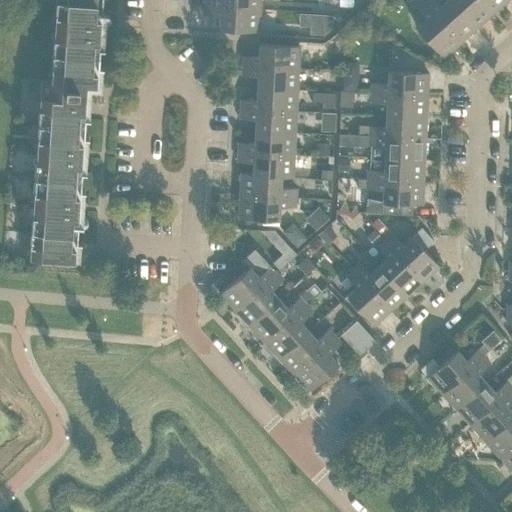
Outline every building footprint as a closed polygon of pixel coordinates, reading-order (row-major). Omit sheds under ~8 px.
[(55,0),(53,28),(99,31),(99,19),(95,18),(95,0),(55,0)] [(260,0),(204,0),(204,5),(260,8),(260,0)] [(447,0),(440,6),(434,0),(422,0),(422,1),(459,42),(475,28),(450,0),(447,0)] [(450,0),(475,28),(491,13),(479,0),(450,0)] [(479,0),(491,13),(506,0),(479,0)] [(443,57),(459,42),(422,1),(415,7),(426,19),(416,28),(443,57)] [(258,31),(260,8),(204,5),(203,15),(219,16),(218,28),(258,31)] [(309,34),(322,35),(331,27),(331,15),(311,14),(310,26),(309,34)] [(327,41),(343,42),(344,26),(327,41)] [(98,42),(99,31),(53,28),(51,70),(51,81),(51,82),(85,84),(95,84),(96,72),(91,72),(93,42),(98,42)] [(242,65),(298,68),(299,46),(259,44),(258,56),(242,55),(242,65)] [(297,89),(298,68),(242,65),(241,74),(258,75),(257,87),(297,89)] [(371,92),(427,95),(428,72),(388,71),(387,83),(371,83),(371,92)] [(341,89),(341,90),(353,90),(357,90),(357,83),(351,77),(342,77),(341,89)] [(51,82),(51,81),(41,80),(39,109),(38,109),(35,151),(81,154),(81,142),(77,142),(79,112),(83,112),(85,84),(51,82)] [(296,111),(297,89),(257,87),(256,99),(240,99),(240,108),(296,111)] [(352,107),(353,90),(341,90),(339,90),(339,107),(352,107)] [(425,116),(427,95),(371,92),(370,101),(387,102),(386,115),(425,116)] [(294,132),(296,111),(240,108),(239,118),(255,118),(255,130),(294,132)] [(320,113),(320,122),(334,122),(335,113),(320,113)] [(425,138),(425,116),(386,115),(386,126),(369,126),(369,135),(425,138)] [(293,154),(294,132),(255,130),(254,142),(238,142),(237,151),(293,154)] [(338,143),(338,144),(368,146),(368,145),(369,135),(356,135),(338,134),(338,143)] [(424,160),(425,138),(369,135),(368,145),(384,146),(384,158),(424,160)] [(320,136),(320,149),(332,149),(333,136),(320,136)] [(80,166),(81,154),(35,151),(32,204),(77,207),(78,195),(73,195),(75,165),(80,166)] [(292,177),(293,154),(237,151),(237,161),(253,162),(252,172),(252,174),(280,175),(280,176),(292,177)] [(338,157),(337,171),(348,171),(349,158),(338,157)] [(423,181),(424,160),(384,158),(383,170),(367,169),(367,178),(423,181)] [(320,170),(320,178),(331,179),(332,170),(320,170)] [(252,174),(252,172),(240,172),(239,195),(295,198),(295,188),(279,187),(280,176),(280,175),(252,174)] [(421,204),(423,181),(367,178),(367,179),(356,179),(356,188),(382,189),(381,214),(411,215),(412,203),(421,204)] [(294,207),(295,198),(239,195),(238,217),(278,219),(278,206),(294,207)] [(77,219),(77,207),(32,204),(29,247),(30,247),(29,259),(74,261),(75,249),(70,249),(72,219),(77,219)] [(318,206),(304,219),(315,230),(329,218),(318,206)] [(377,218),(371,224),(385,239),(391,233),(377,218)] [(292,222),(282,231),(296,247),(306,237),(292,222)] [(319,232),(317,234),(327,244),(329,243),(337,236),(327,225),(319,232)] [(367,235),(366,236),(374,246),(376,245),(382,239),(374,229),(373,229),(367,235)] [(384,239),(422,280),(438,265),(411,236),(402,245),(391,233),(385,239),(384,239)] [(406,295),(422,280),(384,239),(377,246),(388,258),(379,266),(406,295)] [(274,261),(272,262),(278,270),(296,254),(289,247),(281,254),(274,261)] [(305,257),(297,265),(305,274),(313,266),(305,257)] [(406,295),(379,266),(370,274),(359,262),(352,269),(390,310),(406,295)] [(235,310),(276,272),(269,265),(257,276),(249,266),(220,293),(235,310)] [(373,325),(390,310),(352,269),(345,275),(356,287),(346,296),(373,325)] [(249,325),(279,299),(270,290),(282,279),(276,272),(235,310),(249,325)] [(264,341),(305,304),(299,297),(287,307),(279,299),(249,325),(264,341)] [(278,357),(308,331),(300,322),(311,311),(305,304),(264,341),(278,357)] [(356,319),(346,329),(365,350),(376,341),(375,340),(369,334),(356,319)] [(293,373),(334,336),(328,329),(316,339),(308,331),(278,357),(293,373)] [(334,336),(293,373),(308,390),(337,363),(329,353),(341,343),(334,336)] [(442,393),(483,356),(477,348),(465,359),(456,350),(427,376),(442,393)] [(456,409),(486,382),(478,373),(489,363),(483,356),(442,393),(456,409)] [(471,425),(511,388),(505,380),(494,391),(486,382),(456,409),(471,425)] [(485,441),(511,416),(511,411),(506,406),(511,400),(511,387),(511,388),(471,425),(485,441)] [(499,457),(511,445),(511,416),(485,441),(499,457)] [(511,445),(499,457),(511,471),(511,445)]
